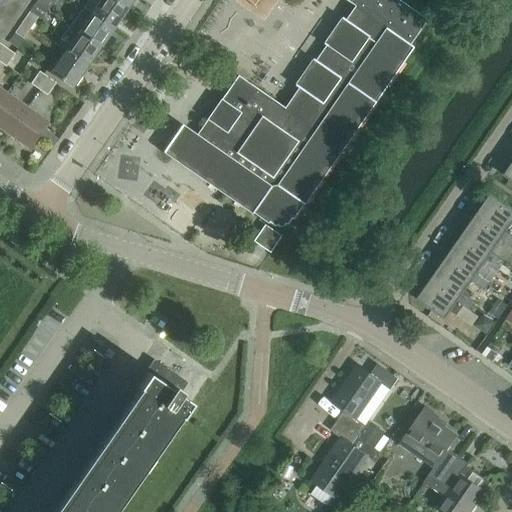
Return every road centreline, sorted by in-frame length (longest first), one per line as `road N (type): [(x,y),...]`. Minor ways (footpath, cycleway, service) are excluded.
road 1 (residential): [(364,330),(110,251)]
road 2 (unclassified): [(43,217),(193,0)]
road 3 (residential): [(364,330),(511,121)]
road 4 (unclassified): [(0,436),(86,312),(110,251)]
road 5 (residential): [(511,428),(364,330)]
road 6 (residential): [(290,439),(364,330)]
